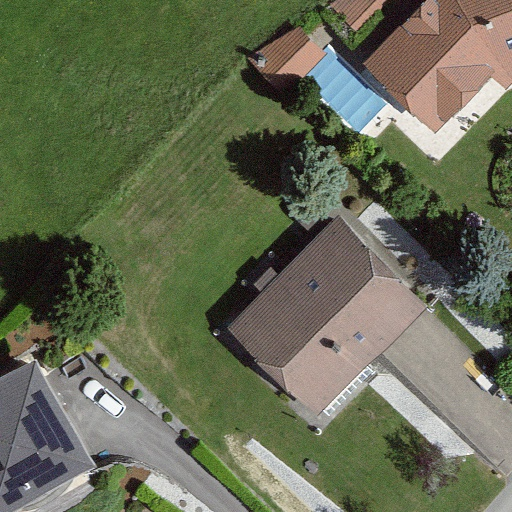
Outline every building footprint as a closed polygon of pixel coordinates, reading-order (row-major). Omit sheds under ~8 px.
[(344,0),(331,9),(356,33),(389,0),(344,0)] [(429,138),(489,77),(494,91),(511,84),(511,0),(421,0),(356,66),(429,138)] [(253,58),(251,75),(275,99),(320,55),(299,34),(253,58)] [(321,213),(305,197),(284,218),(300,234),(321,213)] [(419,312),(327,222),(219,333),(311,422),(419,312)] [(0,511),(3,511),(83,468),(24,363),(0,376),(0,511)]
